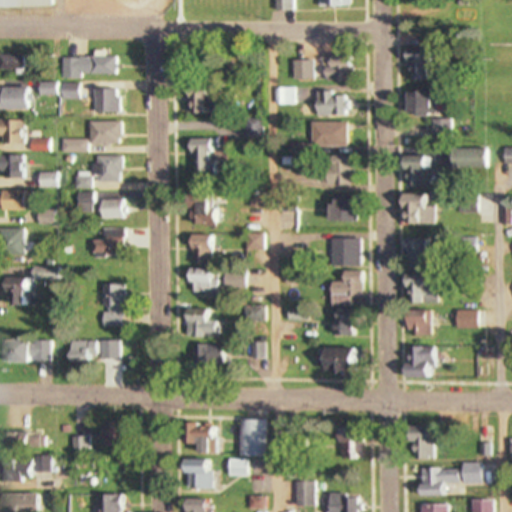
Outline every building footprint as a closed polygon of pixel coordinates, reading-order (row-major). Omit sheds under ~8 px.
[(0,0),(0,8),(62,7),(62,15),(115,14),(114,0),(0,0)] [(30,73),(30,56),(5,56),(5,73),(30,73)] [(68,56),(68,77),(125,77),(125,56),(68,56)] [(298,79),(321,79),(321,60),(298,60),(298,79)] [(65,95),(65,82),(46,82),(46,95),(65,95)] [(5,87),(4,110),(39,111),(39,88),(5,87)] [(128,114),(128,90),(100,90),(100,114),(128,114)] [(419,91),(419,116),(444,116),(444,91),(419,91)] [(321,92),(321,116),(352,116),(352,97),(340,97),(340,92),(321,92)] [(8,144),(37,144),(37,152),(58,152),(58,139),(35,139),(35,120),(8,119),(8,144)] [(456,138),(456,120),(438,120),(438,138),(456,138)] [(94,153),(94,146),(129,146),(130,122),(96,122),(96,141),(68,140),(68,152),(94,153)] [(318,147),(354,147),(354,123),(318,123),(318,147)] [(502,134),(511,134),(511,150),(502,150),(502,134)] [(197,140),(197,178),(227,178),(227,140),(197,140)] [(495,150),(457,150),(457,167),(495,167),(495,150)] [(7,178),(34,178),(34,156),(7,156),(7,178)] [(128,183),(128,156),(100,156),(100,183),(128,183)] [(65,172),(44,172),(44,188),(65,188),(65,172)] [(38,211),(38,191),(10,191),(10,211),(38,211)] [(440,194),(412,195),(413,225),(441,224),(440,194)] [(221,195),(197,195),(197,224),(221,224),(221,195)] [(362,195),(337,195),(337,222),(362,222),(362,195)] [(104,219),(131,219),(131,200),(104,200),(104,219)] [(221,235),(199,235),(199,264),(221,264),(221,235)] [(441,258),(436,238),(419,242),(423,262),(441,258)] [(333,239),(333,267),(370,267),(370,239),(333,239)] [(222,296),(223,270),(192,269),(192,295),(222,296)] [(417,304),(432,304),(432,278),(417,278),(417,304)] [(41,279),(10,279),(10,308),(41,308),(41,279)] [(339,306),(362,306),(362,283),(339,283),(339,306)] [(208,310),(192,309),(190,332),(207,333),(208,310)] [(464,329),(485,329),(485,310),(464,310),(464,329)] [(343,311),(343,337),(365,337),(365,311),(343,311)] [(442,335),(442,312),(416,312),(416,335),(442,335)] [(233,330),(212,329),(211,364),(232,364),(233,330)] [(16,339),(16,364),(58,364),(58,340),(16,339)] [(74,361),(100,361),(100,339),(74,339),(74,361)] [(413,346),(413,378),(444,378),(444,346),(413,346)] [(367,371),(367,348),(332,348),(332,371),(367,371)] [(225,454),(225,428),(205,428),(205,454),(225,454)] [(371,460),(371,429),(351,429),(351,460),(371,460)] [(20,482),(55,481),(54,438),(19,439),(20,482)] [(219,459),(191,459),(191,475),(206,475),(206,484),(219,484),(219,459)] [(271,475),(271,460),(233,460),(233,475),(271,475)] [(444,484),(426,484),(426,495),(452,495),(452,481),(459,481),(459,475),(444,475),(444,484)] [(334,511),(362,511),(362,492),(334,493),(334,511)] [(49,511),(49,494),(18,494),(17,511),(49,511)] [(194,500),(193,511),(220,511),(221,500),(194,500)] [(453,511),(454,503),(426,503),(426,511),(453,511)]
